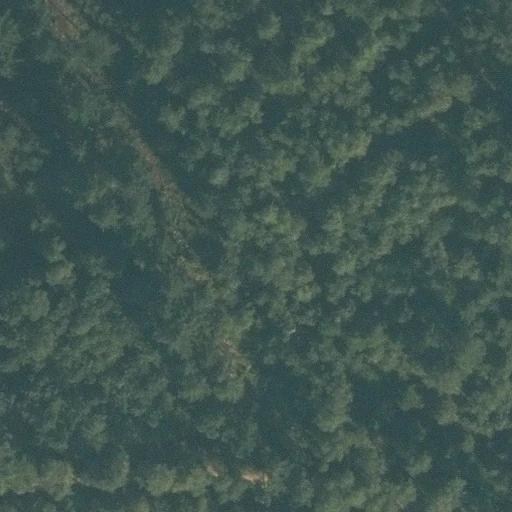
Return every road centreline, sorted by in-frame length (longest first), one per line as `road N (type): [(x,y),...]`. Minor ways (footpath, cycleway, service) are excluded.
road 1 (track): [(0,470),(189,458),(309,471)]
road 2 (track): [(309,471),(511,501)]
